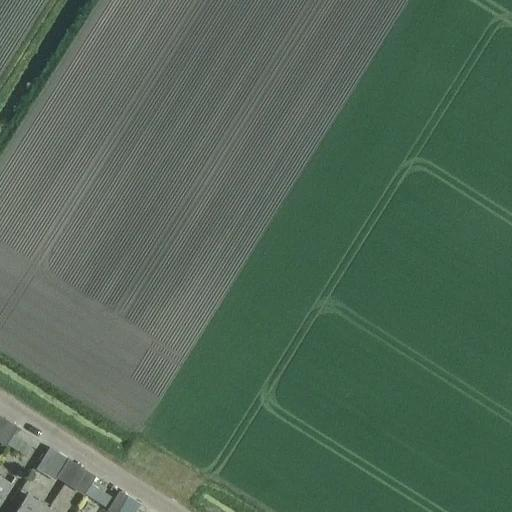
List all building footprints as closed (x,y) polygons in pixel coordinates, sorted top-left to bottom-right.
[(7,446),(13,436),(18,429),(0,417),(0,445),(5,449),(7,446)] [(25,457),(31,447),(13,436),(7,446),(25,457)] [(64,484),(76,465),(68,460),(55,479),(64,484)] [(76,465),(64,484),(83,497),(95,478),(76,465)] [(0,480),(0,504),(11,487),(0,480)] [(109,497),(91,486),(85,496),(103,507),(109,497)] [(120,511),(128,500),(119,494),(108,511),(120,511)] [(45,511),(47,510),(26,496),(15,511),(45,511)]
